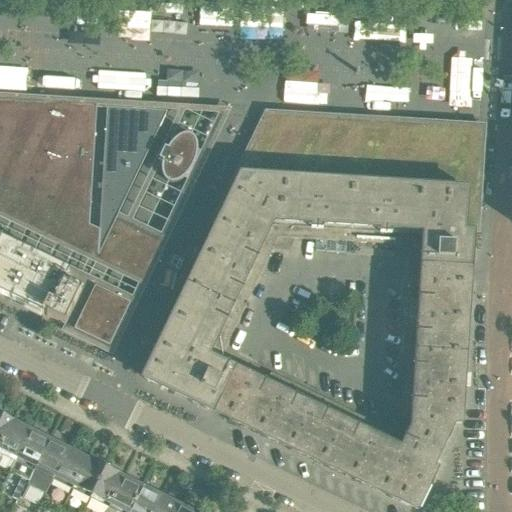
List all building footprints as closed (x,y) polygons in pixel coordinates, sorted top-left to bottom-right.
[(160,241),(159,241),(115,220),(161,123),(155,111),(107,109),(99,230),(89,225),(96,107),(60,105),(0,101),(0,210),(142,279),(160,241)] [(471,234),(478,131),(269,118),(218,225),(144,379),(159,387),(416,510),(436,471),(432,469),(453,424),(460,424),(468,302),(472,234),(471,234)] [(164,147),(161,153),(192,168),(194,164),(195,161),(196,159),(196,156),(197,153),(197,151),(197,148),(197,146),(197,144),(196,142),(195,140),(194,138),(193,137),(192,136),(190,135),(188,134),(187,134),(185,134),(183,135),(181,135),(179,136),(177,138),(175,139),(173,141),(171,143),(170,145),(167,148),(164,147)] [(192,168),(161,153),(158,159),(162,161),(162,163),(161,166),(161,169),(161,171),(161,173),(162,176),(163,177),(164,179),(165,181),(166,182),(168,183),(169,183),(171,184),(173,184),(175,183),(176,183),(178,182),(180,181),(182,179),(184,178),(186,176),(188,174),(190,172),(192,168)] [(0,241),(130,304),(142,279),(0,210),(0,241)] [(0,295),(26,308),(41,315),(40,316),(42,316),(43,314),(47,315),(46,316),(74,330),(109,347),(130,304),(0,241),(0,295)] [(0,444),(12,422),(13,420),(2,415),(0,415),(0,444)] [(0,467),(10,473),(31,429),(29,430),(28,428),(20,424),(18,425),(12,422),(0,444),(0,467)] [(23,492),(34,472),(49,440),(42,437),(42,435),(34,431),(32,432),(31,429),(10,473),(21,478),(11,498),(18,502),(23,492)] [(34,472),(27,485),(45,494),(52,480),(68,448),(66,449),(65,447),(58,443),(55,444),(49,440),(34,472)] [(58,483),(71,489),(86,459),(79,456),(79,453),(71,450),(69,450),(68,448),(52,480),(58,483)] [(71,489),(89,499),(105,467),(103,468),(103,465),(95,462),(92,463),(86,459),(71,489)] [(89,499),(108,508),(122,478),(117,475),(116,472),(108,468),(106,469),(105,467),(89,499)] [(129,511),(142,487),(122,478),(108,508),(105,511),(129,511)] [(129,511),(176,511),(180,505),(177,505),(177,503),(169,499),(167,500),(142,487),(129,511)]
